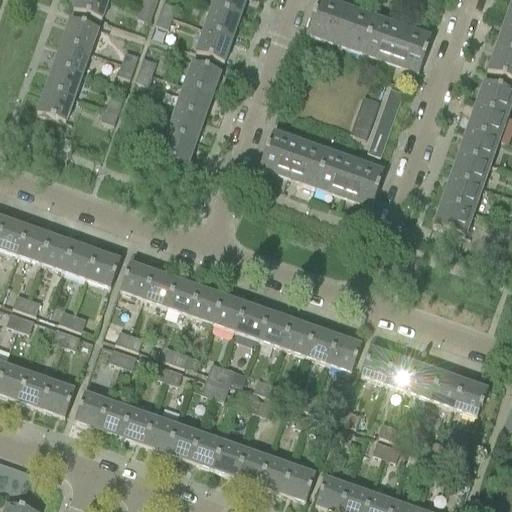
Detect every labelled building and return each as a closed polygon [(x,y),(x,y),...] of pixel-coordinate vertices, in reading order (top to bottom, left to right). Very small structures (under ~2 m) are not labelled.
[(108,0),(106,0),(76,0),(71,14),(100,24),(108,0)] [(213,0),(210,11),(239,21),(245,0),(213,0)] [(154,6),(142,1),(138,13),(150,17),(154,6)] [(343,53),(361,59),(373,22),(372,23),(352,16),(352,15),(340,11),(340,12),(319,5),(320,4),(319,3),(314,16),(312,16),(304,40),(305,41),(306,40),(323,46),(325,40),(345,47),(343,53)] [(511,4),(503,28),(511,31),(511,4)] [(173,13),(160,9),(156,20),(169,25),(173,13)] [(210,11),(202,34),(230,44),(239,21),(210,11)] [(134,24),(146,29),(150,17),(138,13),(134,24)] [(152,32),(165,36),(169,25),(156,20),(152,32)] [(373,22),(361,59),(379,65),(380,59),(401,66),(399,72),(416,78),(415,80),(417,80),(425,56),(424,56),(429,42),(428,41),(427,43),(406,36),(407,34),(395,30),(394,31),(374,24),(374,23),(373,22)] [(68,24),(60,48),(88,58),(97,34),(68,24)] [(511,31),(503,28),(494,52),(511,58),(511,31)] [(230,44),(202,34),(194,57),(222,67),(230,44)] [(60,48),(52,71),(80,81),(88,58),(60,48)] [(511,58),(494,52),(486,77),(511,85),(511,58)] [(135,63),(122,59),(118,70),(131,74),(135,63)] [(137,76),(149,81),(153,69),(141,65),(137,76)] [(191,67),(182,91),(211,101),(219,77),(191,67)] [(114,81),(127,86),(131,74),(118,70),(114,81)] [(52,71),(43,94),(72,104),(80,81),(52,71)] [(149,81),(137,76),(133,88),(145,92),(149,81)] [(511,96),(482,86),(473,111),(505,122),(511,102),(511,96)] [(182,91),(174,114),(203,124),(211,101),(182,91)] [(366,158),(379,163),(402,98),(388,93),(385,104),(387,104),(372,148),(370,147),(366,158)] [(72,104),(43,94),(35,118),(53,124),(53,123),(64,127),(72,104)] [(108,103),(103,115),(116,120),(120,107),(108,103)] [(365,104),(362,113),(374,117),(377,108),(365,104)] [(126,109),(121,122),(134,126),(138,114),(126,109)] [(473,111),(465,135),(497,146),(505,122),(473,111)] [(362,113),(359,123),(370,127),(374,117),(362,113)] [(174,114),(166,138),(194,148),(203,124),(174,114)] [(116,120),(103,115),(99,126),(112,130),(116,120)] [(134,126),(121,122),(118,132),(130,137),(134,126)] [(359,123),(355,133),(367,137),(370,127),(359,123)] [(355,133),(352,142),(364,146),(367,137),(355,133)] [(465,135),(456,159),(488,170),(497,146),(465,135)] [(194,148),(166,138),(158,160),(169,164),(168,165),(186,171),(194,148)] [(312,194),(313,195),(326,157),(325,157),(305,150),(305,149),(293,145),(293,146),(272,139),(272,138),(271,138),(266,151),(265,151),(257,175),(258,175),(259,174),(276,180),(278,174),(298,181),(296,187),(313,193),(312,194)] [(326,157),(313,195),(314,195),(315,194),(331,200),(333,194),(353,201),(351,207),(368,213),(368,214),(369,214),(378,190),(377,190),(381,176),(380,176),(380,177),(359,170),(360,169),(348,164),(347,165),(327,158),(327,157),(326,157)] [(456,159),(448,183),(480,194),(488,170),(456,159)] [(448,183),(439,207),(471,219),(480,194),(448,183)] [(471,219),(439,207),(431,232),(450,239),(451,238),(463,242),(471,219)] [(0,234),(0,256),(16,262),(26,233),(3,225),(0,234)] [(16,262),(39,271),(50,241),(26,233),(16,262)] [(39,271),(62,279),(73,249),(50,241),(39,271)] [(62,279),(85,287),(96,257),(73,249),(62,279)] [(96,257),(85,287),(109,295),(119,266),(96,257)] [(118,298),(141,307),(152,277),(128,269),(118,298)] [(141,307),(164,315),(175,285),(152,277),(141,307)] [(164,315),(188,323),(198,294),(175,285),(164,315)] [(188,323),(211,331),(221,302),(198,294),(188,323)] [(20,319),(25,306),(13,302),(9,315),(20,319)] [(211,331),(234,339),(244,310),(221,302),(211,331)] [(25,306),(20,319),(32,323),(36,310),(25,306)] [(234,339),(257,347),(267,318),(244,310),(234,339)] [(60,318),(55,331),(67,335),(71,322),(60,318)] [(257,347),(280,356),(290,326),(267,318),(257,347)] [(7,321),(3,333),(14,337),(18,325),(7,321)] [(78,339),(82,326),(71,322),(67,335),(78,339)] [(25,341),(30,329),(18,325),(14,337),(25,341)] [(280,356),(303,364),(313,334),(290,326),(280,356)] [(303,364),(326,372),(336,342),(313,334),(303,364)] [(53,337),(48,349),(60,353),(64,341),(53,337)] [(123,355),(128,342),(116,338),(112,351),(123,355)] [(71,357),(76,345),(64,341),(60,353),(71,357)] [(128,342),(123,355),(135,359),(139,346),(128,342)] [(336,342),(326,372),(350,380),(360,351),(336,342)] [(163,354),(159,367),(170,371),(175,358),(163,354)] [(359,383),(382,391),(392,362),(369,354),(359,383)] [(110,357),(105,370),(117,374),(121,361),(110,357)] [(182,375),(186,362),(175,358),(170,371),(182,375)] [(128,377),(133,365),(121,361),(117,374),(128,377)] [(382,391),(405,399),(416,370),(392,362),(382,391)] [(0,383),(0,401),(17,408),(28,378),(5,370),(0,383)] [(216,387),(220,374),(209,370),(205,383),(216,387)] [(416,370),(406,398),(429,406),(439,379),(416,370)] [(156,373),(151,386),(163,390),(167,377),(156,373)] [(220,374),(216,387),(227,391),(232,378),(220,374)] [(174,394),(179,381),(167,377),(163,390),(174,394)] [(17,408),(41,416),(51,386),(28,378),(17,408)] [(439,379),(429,406),(453,415),(462,387),(439,379)] [(51,386),(41,416),(64,424),(74,394),(51,386)] [(254,387),(250,400),(261,404),(266,391),(254,387)] [(462,387),(453,415),(476,423),(480,412),(480,413),(487,395),(462,387)] [(209,405),(214,392),(202,388),(198,401),(209,405)] [(273,408),(277,395),(266,391),(261,404),(273,408)] [(214,392),(209,405),(221,409),(225,396),(214,392)] [(73,427),(97,435),(107,405),(84,397),(73,427)] [(301,403),(297,416),(308,420),(312,407),(301,403)] [(97,435),(120,443),(130,413),(107,405),(97,435)] [(248,406),(244,418),(255,422),(259,410),(248,406)] [(511,406),(500,440),(511,444),(511,406)] [(320,424),(324,411),(312,407),(308,420),(320,424)] [(266,426),(271,414),(259,410),(255,422),(266,426)] [(120,443),(143,452),(153,421),(130,413),(120,443)] [(341,430),(353,435),(358,423),(346,418),(341,430)] [(143,452),(166,460),(176,430),(153,421),(143,452)] [(301,438),(306,426),(294,422),(290,434),(301,438)] [(306,426),(301,438),(313,442),(317,430),(306,426)] [(166,460),(189,468),(199,438),(176,430),(166,460)] [(381,432),(377,444),(388,448),(393,436),(381,432)] [(335,448),(347,452),(351,440),(339,436),(335,448)] [(400,452),(404,440),(393,436),(388,448),(400,452)] [(189,468),(212,476),(222,446),(199,438),(189,468)] [(212,476),(235,484),(245,454),(222,446),(212,476)] [(423,458),(436,463),(440,450),(428,446),(423,458)] [(382,466),(386,453),(375,449),(370,462),(382,466)] [(440,450),(436,463),(446,467),(451,454),(440,450)] [(386,453),(382,466),(393,470),(397,457),(386,453)] [(235,484),(258,492),(268,462),(245,454),(235,484)] [(258,492),(281,500),(291,470),(268,462),(258,492)] [(417,477),(428,481),(433,468),(421,464),(417,477)] [(433,468),(428,481),(440,485),(444,472),(433,468)] [(291,470),(281,500),(304,508),(315,478),(291,470)] [(0,477),(0,499),(4,501),(12,478),(1,474),(0,477)] [(4,501),(16,505),(24,483),(12,478),(4,501)] [(313,511),(314,511),(339,511),(347,490),(324,482),(313,511)] [(24,483),(16,505),(28,509),(36,487),(24,483)] [(339,511),(365,511),(370,498),(347,490),(339,511)] [(365,511),(391,511),(393,506),(370,498),(365,511)]
